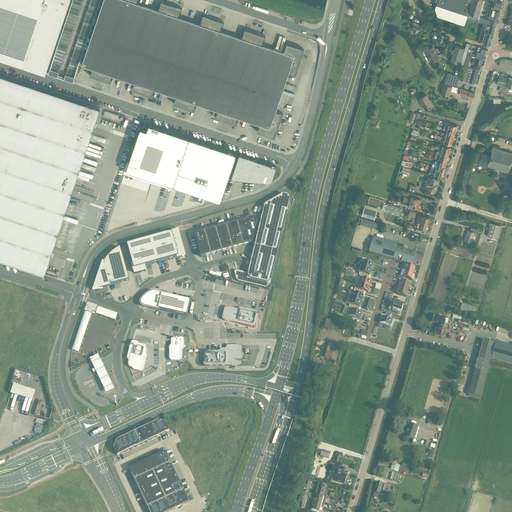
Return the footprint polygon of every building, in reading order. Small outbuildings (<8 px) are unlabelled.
[(0,0),(0,56),(45,72),(69,0),(0,0)] [(72,0),(48,76),(56,79),(82,0),(72,0)] [(90,0),(64,78),(73,81),(79,64),(90,28),(99,0),(90,0)] [(103,0),(82,65),(92,68),(90,75),(111,82),(113,75),(134,82),(131,89),(152,96),(155,89),(175,96),(173,103),(194,110),(196,103),(217,110),(215,117),(236,124),(238,117),(259,124),(257,131),(274,137),(283,112),(275,110),(288,73),(295,75),(304,49),(286,43),(283,51),(262,44),(265,36),(244,29),(242,37),(221,31),(224,22),(203,15),(200,23),(179,17),(182,8),(161,1),(158,10),(137,3),(138,0),(103,0)] [(472,1),(467,0),(433,0),(434,0),(437,1),(435,8),(437,16),(465,24),(467,19),(468,13),(472,1)] [(468,13),(467,19),(485,24),(483,30),(485,31),(482,40),(481,43),(490,46),(495,27),(497,20),(488,17),(491,7),(493,0),(472,0),(472,1),(468,13)] [(502,3),(495,1),(493,0),(491,7),(493,8),(493,7),(500,9),(502,3)] [(488,17),(497,20),(498,17),(500,11),(493,9),(493,8),(491,7),(488,17)] [(436,44),(443,47),(445,41),(443,40),(444,36),(440,34),(440,35),(438,41),(437,40),(436,44)] [(469,44),(467,43),(466,43),(465,48),(453,44),(448,60),(460,64),(459,65),(462,66),(469,44)] [(424,51),(430,63),(440,58),(439,58),(444,56),(442,53),(438,55),(434,46),(424,51)] [(476,52),(486,55),(488,50),(487,49),(479,47),(478,47),(476,52)] [(476,57),(485,60),(486,55),(476,52),(475,57),(476,57)] [(475,83),(479,70),(463,65),(459,79),(475,83)] [(0,73),(0,258),(44,273),(100,107),(0,73)] [(457,84),(459,77),(447,73),(445,80),(457,84)] [(498,91),(504,92),(503,96),(508,98),(509,96),(511,96),(511,91),(508,91),(509,87),(511,87),(511,78),(508,77),(508,79),(498,76),(496,83),(500,84),(498,91)] [(449,96),(452,86),(444,84),(441,94),(449,96)] [(473,99),(475,93),(459,88),(457,94),(460,95),(459,95),(473,99)] [(425,110),(433,106),(426,95),(419,99),(425,110)] [(105,110),(103,116),(117,120),(119,115),(105,110)] [(444,127),(455,131),(457,126),(449,123),(445,122),(444,127)] [(126,169),(126,170),(137,174),(137,175),(158,182),(158,181),(166,184),(166,182),(173,184),(173,185),(220,201),(236,153),(148,123),(146,129),(140,127),(126,169)] [(455,131),(444,127),(443,129),(447,130),(446,133),(452,135),(454,135),(455,131)] [(451,145),(453,140),(435,135),(434,137),(443,139),(442,139),(444,140),(443,142),(451,145)] [(490,157),(487,166),(507,172),(511,156),(511,153),(493,147),(490,157)] [(474,162),(487,166),(490,157),(488,156),(489,155),(477,151),(474,162)] [(276,166),(239,153),(231,177),(265,181),(268,181),(269,181),(270,180),(272,179),(276,166)] [(402,159),(401,164),(411,167),(412,163),(402,159)] [(434,169),(443,172),(445,167),(436,164),(433,163),(432,166),(434,167),(434,169)] [(401,172),(409,175),(410,169),(403,166),(401,172)] [(443,172),(434,169),(431,168),(429,173),(442,177),(443,172)] [(426,185),(425,189),(428,190),(427,192),(433,194),(433,192),(435,192),(439,180),(429,177),(427,181),(426,180),(424,184),(426,185)] [(239,272),(237,272),(238,276),(239,277),(247,279),(245,284),(265,289),(266,289),(267,289),(267,288),(268,288),(269,287),(270,287),(270,286),(271,285),(287,215),(290,202),(290,201),(290,200),(290,199),(289,198),(289,197),(288,196),(287,196),(286,195),(285,195),(284,195),(283,196),(282,196),(266,205),(265,206),(264,207),(264,208),(248,274),(239,272)] [(502,195),(499,206),(506,208),(509,197),(502,195)] [(403,200),(420,205),(422,199),(411,196),(410,201),(407,200),(407,199),(404,198),(403,200)] [(420,205),(403,200),(403,202),(406,203),(406,202),(409,203),(408,206),(416,209),(419,210),(420,205)] [(374,220),(376,211),(378,208),(366,204),(362,216),(374,220)] [(399,216),(401,209),(387,204),(384,212),(399,216)] [(379,230),(381,224),(367,220),(367,221),(362,219),(362,218),(359,217),(357,223),(361,224),(361,223),(366,225),(366,226),(379,230)] [(416,226),(419,228),(423,229),(422,231),(425,232),(429,219),(422,217),(422,219),(420,218),(418,223),(417,223),(416,226)] [(197,235),(196,237),(196,239),(201,258),(252,243),(257,222),(256,218),(199,234),(197,235)] [(496,238),(500,225),(491,222),(487,235),(496,238)] [(477,233),(478,230),(471,227),(470,230),(467,230),(464,240),(471,243),(475,232),(477,233)] [(151,238),(127,245),(134,269),(184,256),(180,242),(178,234),(175,234),(172,234),(169,234),(167,234),(164,235),(161,236),(157,237),(151,238)] [(398,244),(389,242),(375,237),(370,253),(412,266),(416,254),(397,249),(398,244)] [(100,272),(94,290),(129,280),(120,248),(117,250),(114,252),(111,254),(110,256),(108,258),(106,260),(104,263),(101,268),(100,272)] [(363,259),(360,267),(371,271),(373,265),(370,264),(370,261),(363,259)] [(403,271),(413,274),(415,268),(404,265),(403,271)] [(360,267),(358,273),(360,273),(359,276),(360,276),(369,279),(371,271),(360,267)] [(413,274),(403,271),(401,276),(404,277),(404,278),(411,280),(413,274)] [(358,284),(370,288),(372,282),(368,281),(369,279),(360,276),(358,284)] [(401,289),(408,291),(410,285),(403,282),(401,289)] [(356,283),(354,291),(364,295),(365,292),(368,293),(370,288),(358,284),(356,283)] [(408,291),(401,289),(399,295),(406,298),(408,291)] [(140,299),(139,301),(139,302),(140,303),(140,305),(142,305),(185,315),(189,300),(171,296),(167,295),(151,291),(150,292),(147,293),(143,296),(142,297),(140,299)] [(350,293),(348,298),(362,303),(364,295),(354,291),(353,294),(350,293)] [(348,298),(346,304),(350,305),(349,307),(359,310),(362,303),(348,298)] [(401,312),(403,306),(399,304),(400,302),(391,300),(389,306),(393,307),(392,309),(401,312)] [(87,306),(85,312),(92,315),(92,312),(95,313),(97,307),(89,304),(88,304),(88,305),(87,305),(87,306)] [(345,306),(343,314),(347,315),(347,316),(360,320),(362,314),(358,313),(359,310),(349,307),(349,308),(345,306)] [(225,309),(224,313),(226,314),(225,318),(224,321),(253,328),(255,328),(255,327),(256,323),(257,319),(258,316),(257,315),(257,314),(229,308),(227,308),(226,308),(225,309)] [(447,313),(447,314),(448,314),(449,315),(450,315),(452,315),(453,316),(453,317),(454,317),(454,318),(455,318),(456,318),(456,319),(457,319),(458,319),(459,319),(459,320),(460,320),(461,320),(461,319),(462,318),(462,317),(462,316),(461,316),(460,315),(459,315),(457,314),(456,314),(455,314),(454,314),(454,313),(454,312),(453,312),(452,312),(451,312),(450,311),(449,311),(448,311),(447,313)] [(382,315),(379,324),(390,327),(392,321),(389,320),(390,317),(389,317),(390,315),(386,313),(385,316),(382,315)] [(439,316),(434,315),(432,323),(438,324),(437,328),(436,328),(434,334),(441,336),(443,330),(442,330),(443,326),(444,326),(447,319),(442,317),(443,316),(439,315),(439,316)] [(328,331),(330,320),(324,319),(321,329),(328,331)] [(171,341),(171,342),(171,356),(171,357),(171,358),(172,359),(173,360),(174,360),(180,360),(180,348),(183,348),(183,344),(180,344),(180,341),(180,340),(180,339),(179,339),(178,339),(177,338),(175,338),(174,338),(173,339),(172,339),(172,340),(171,340),(171,341)] [(484,340),(468,395),(480,398),(489,365),(491,360),(491,359),(495,343),(484,340)] [(495,343),(491,359),(511,364),(511,346),(495,342),(495,343)] [(128,364),(128,365),(128,366),(129,367),(130,368),(131,368),(142,371),(142,370),(142,369),(143,366),(145,357),(147,350),(147,349),(147,348),(146,347),(145,346),(132,343),(131,346),(133,347),(131,355),(129,355),(129,358),(130,358),(128,364)] [(204,353),(204,363),(205,364),(206,365),(210,365),(210,366),(212,366),(212,365),(223,364),(223,366),(234,365),(234,364),(239,364),(241,364),(242,363),(242,347),(241,346),(240,345),(229,346),(229,351),(220,351),(206,351),(205,352),(204,353)] [(332,359),(335,350),(326,348),(323,357),(328,358),(332,359)] [(99,355),(90,359),(106,393),(115,389),(99,355)] [(117,441),(114,448),(117,456),(169,431),(166,424),(158,422),(117,441)] [(415,440),(418,427),(409,425),(408,429),(408,430),(406,438),(415,440)] [(346,436),(345,438),(347,438),(348,438),(350,439),(352,440),(354,440),(356,441),(357,441),(357,440),(358,439),(358,438),(358,437),(359,436),(359,434),(359,433),(358,433),(357,432),(355,432),(354,432),(353,431),(352,431),(350,431),(350,430),(349,430),(348,430),(347,431),(348,431),(347,432),(347,433),(346,434),(347,434),(346,436)] [(322,450),(320,456),(329,459),(330,453),(322,450)] [(165,452),(129,470),(149,511),(171,511),(190,503),(165,452)] [(401,473),(408,474),(409,469),(411,469),(412,466),(403,464),(401,473)] [(310,475),(309,479),(314,481),(315,477),(314,476),(317,466),(315,465),(311,476),(310,475)] [(334,473),(331,481),(334,482),(337,483),(344,485),(347,477),(343,475),(345,469),(335,466),(333,473),(334,473)] [(387,480),(389,471),(380,468),(378,477),(387,480)] [(375,493),(374,497),(374,498),(375,498),(378,499),(379,495),(387,497),(388,494),(383,492),(385,485),(378,482),(375,493)] [(317,490),(327,493),(329,488),(316,484),(315,489),(317,490)] [(315,492),(314,494),(313,494),(326,498),(327,493),(317,490),(316,492),(315,492)] [(326,498),(313,494),(311,499),(311,500),(324,503),(326,498)] [(324,503),(311,500),(310,505),(320,508),(323,509),(324,503)]
